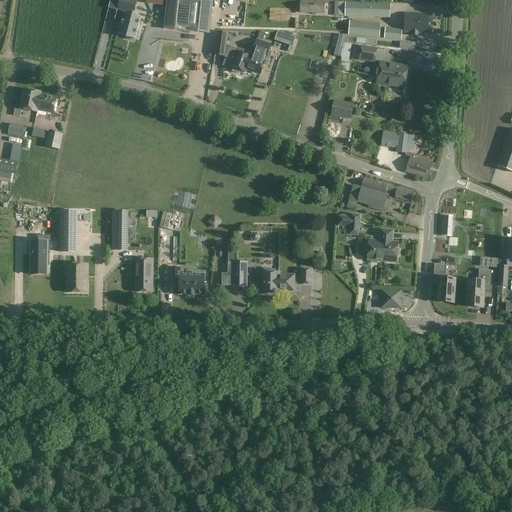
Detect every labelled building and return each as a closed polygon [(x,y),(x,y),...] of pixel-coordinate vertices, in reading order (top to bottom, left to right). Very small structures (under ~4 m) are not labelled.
[(133,38),(134,37),(135,37),(139,18),(133,16),(136,2),(129,0),(120,0),(119,8),(126,10),(120,33),(127,35),(127,36),(127,37),(129,38),(131,39),(132,39),(133,38)] [(209,34),(213,0),(166,0),(164,29),(209,34)] [(300,14),(325,15),(325,2),(301,1),(300,14)] [(338,16),(389,19),(390,4),(339,2),(338,16)] [(405,32),(427,34),(428,15),(405,14),(405,32)] [(348,36),(379,38),(380,25),(350,22),(348,36)] [(384,39),(401,41),(402,30),(385,28),(384,39)] [(227,46),(228,34),(218,32),(217,45),(227,46)] [(289,36),(280,33),(278,38),(287,41),(289,36)] [(257,40),(253,51),(261,54),(267,56),(270,45),(271,45),(257,40)] [(348,63),(351,44),(343,43),(341,62),(348,63)] [(246,73),(247,69),(251,57),(236,51),(237,48),(229,46),(225,58),(234,61),(231,68),(233,68),(232,71),(236,73),(240,73),(244,74),(244,72),(246,73)] [(377,49),(361,46),(359,60),(375,63),(377,49)] [(259,60),(261,54),(253,51),(251,57),(247,69),(260,74),(264,62),(259,60)] [(404,89),(406,78),(407,67),(380,63),(377,84),(404,89)] [(56,98),(40,95),(40,93),(23,90),(20,110),(37,113),(37,111),(53,114),(56,98)] [(331,117),(350,120),(353,105),(333,102),(331,117)] [(381,107),(371,105),(369,112),(379,115),(381,107)] [(8,136),(22,138),(24,127),(10,124),(8,136)] [(34,136),(44,138),(45,130),(35,128),(34,136)] [(497,166),(511,171),(511,129),(510,129),(497,166)] [(50,132),(46,148),(60,151),(64,135),(50,132)] [(396,149),(396,154),(407,155),(409,137),(382,133),(380,147),(396,149)] [(431,164),(410,157),(405,172),(427,178),(431,164)] [(0,160),(0,182),(15,185),(19,164),(0,160)] [(387,195),(388,196),(390,192),(395,194),(397,189),(387,187),(388,185),(364,179),(361,188),(387,195)] [(349,200),(357,203),(361,189),(353,187),(349,200)] [(397,187),(397,189),(395,194),(390,192),(388,196),(388,198),(410,204),(414,192),(397,187)] [(361,189),(357,203),(383,210),(387,196),(387,195),(361,188),(361,189)] [(212,223),(217,215),(209,211),(204,219),(212,223)] [(76,255),(77,213),(59,212),(59,254),(76,255)] [(349,235),(357,236),(359,216),(351,215),(350,218),(339,217),(339,223),(350,224),(349,235)] [(444,220),(443,240),(451,240),(452,220),(444,220)] [(117,224),(117,242),(128,242),(128,224),(117,224)] [(165,230),(160,258),(213,267),(218,240),(165,230)] [(367,240),(367,244),(364,245),(364,251),(366,252),(368,253),(367,261),(371,261),(371,263),(377,263),(377,262),(385,262),(385,259),(396,260),(397,257),(399,256),(399,251),(397,249),(398,243),(390,243),(390,240),(392,240),(393,232),(381,231),(380,241),(367,240)] [(31,266),(47,266),(47,257),(49,257),(50,236),(37,236),(37,242),(31,242),(31,266)] [(233,287),(246,287),(247,263),(234,263),(234,252),(229,252),(228,275),(233,275),(233,287)] [(135,260),(135,293),(152,293),(152,260),(135,260)] [(437,302),(454,303),(456,280),(445,279),(446,266),(436,265),(434,265),(433,285),(438,286),(437,302)] [(66,294),(86,294),(87,266),(67,266),(66,294)] [(506,287),(508,267),(500,267),(498,287),(506,287)] [(270,269),(265,268),(264,270),(264,273),(263,273),(263,294),(280,294),(280,291),(295,291),(295,283),(301,283),(301,285),(313,285),(313,270),(301,270),(301,277),(295,277),(295,275),(280,275),(280,273),(271,273),(271,270),(270,269)] [(482,308),(484,289),(490,290),(491,271),(479,270),(478,281),(468,281),(466,307),(482,308)] [(200,297),(199,296),(200,275),(175,275),(175,295),(200,297)] [(227,287),(216,285),(215,292),(226,294),(227,287)] [(401,309),(402,291),(382,290),(381,308),(401,309)] [(475,364),(468,367),(473,376),(479,372),(475,364)]
